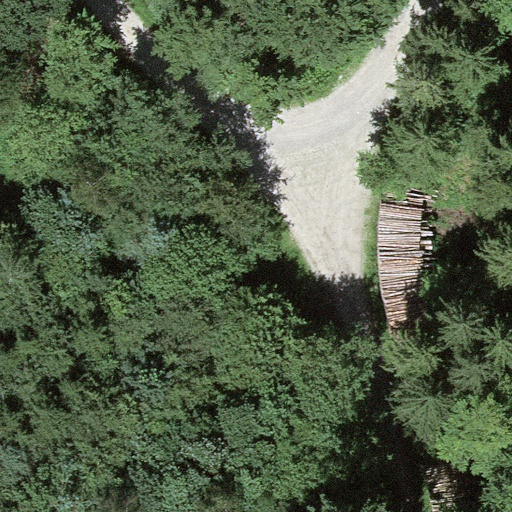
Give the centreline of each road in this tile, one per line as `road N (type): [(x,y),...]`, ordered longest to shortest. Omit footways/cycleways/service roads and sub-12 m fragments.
road 1 (track): [(395,511),(384,441),(311,184),(196,98),(104,0)]
road 2 (track): [(84,511),(311,184)]
road 3 (track): [(423,0),(374,95),(311,184)]
